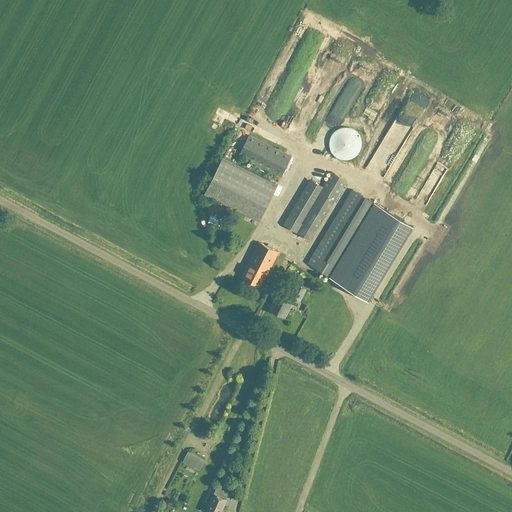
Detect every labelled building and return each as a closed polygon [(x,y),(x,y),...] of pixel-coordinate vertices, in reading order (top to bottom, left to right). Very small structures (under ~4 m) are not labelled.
[(338,160),(343,161),(348,161),(353,159),(357,156),(359,152),(361,147),(361,142),(359,137),(356,133),(351,130),(346,129),(341,129),(336,131),(333,134),(330,138),(328,143),(329,148),(330,153),(333,157),(338,160)] [(280,178),(291,157),(248,136),(237,157),(280,178)] [(276,185),(222,158),(204,194),(258,221),(276,185)] [(300,225),(288,217),(282,226),(310,243),(347,182),(331,173),(322,187),(322,188),(300,225)] [(412,227),(379,207),(352,191),(307,264),(367,301),(412,227)] [(266,275),(278,252),(258,242),(240,277),(259,287),(265,275),(266,275)] [(297,286),(291,297),(279,291),(269,311),(284,318),(294,299),(299,302),(305,290),(297,286)] [(188,452),(183,460),(199,469),(203,461),(188,452)] [(220,511),(226,501),(213,495),(205,511),(208,511),(220,511)]
